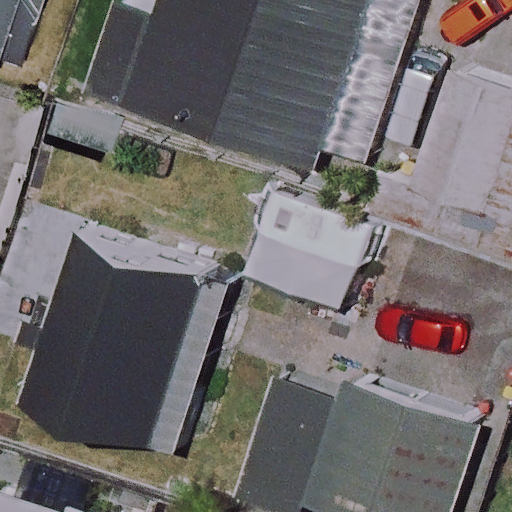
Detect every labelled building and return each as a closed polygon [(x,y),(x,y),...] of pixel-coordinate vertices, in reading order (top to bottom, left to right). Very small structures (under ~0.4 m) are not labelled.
[(0,0),(0,39),(33,51),(49,0),(0,0)] [(432,0),(134,0),(105,88),(375,177),(432,0)] [(403,168),(386,215),(511,261),(511,89),(481,78),(443,183),(403,168)] [(243,281),(99,231),(41,396),(185,446),(243,281)] [(472,511),(505,427),(356,370),(305,502),(331,511),(472,511)] [(102,511),(0,478),(0,511),(102,511)]
